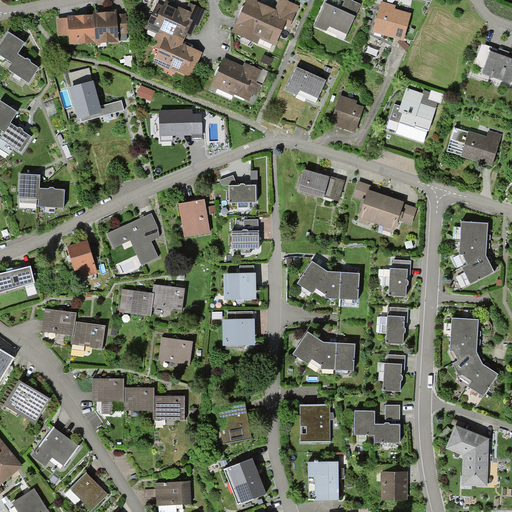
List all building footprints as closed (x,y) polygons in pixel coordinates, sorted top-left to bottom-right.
[(187,9),(168,0),(165,0),(164,4),(158,1),(147,26),(157,31),(155,36),(159,38),(152,54),(156,55),(153,60),(177,71),(178,69),(192,76),(204,49),(184,40),(187,33),(192,35),(197,25),(199,26),(206,10),(190,2),(187,9)] [(301,4),(291,0),(278,0),(276,6),(264,0),(244,0),(232,28),(257,40),(260,35),(276,42),(284,24),(290,27),(301,4)] [(345,40),(361,5),(350,0),(345,0),(341,11),(326,4),(316,27),(345,40)] [(395,7),(382,3),(373,33),(403,42),(412,14),(394,9),(395,7)] [(93,12),(93,15),(95,43),(96,47),(101,46),(101,45),(114,44),(114,45),(119,45),(119,35),(128,34),(126,14),(117,15),(117,10),(93,12)] [(93,15),(68,17),(68,19),(57,19),(58,37),(69,36),(70,45),(95,43),(93,15)] [(26,44),(8,32),(0,44),(0,56),(11,64),(7,70),(29,85),(40,69),(31,64),(31,62),(28,60),(26,60),(18,55),(26,44)] [(474,66),(484,69),(490,52),(497,55),(499,50),(482,44),(474,66)] [(511,81),(511,60),(497,55),(490,52),(484,69),(482,74),(511,85),(511,81)] [(244,64),(224,55),(211,84),(234,94),(235,92),(250,98),(253,92),(257,94),(261,84),(256,82),(262,69),(245,61),(244,64)] [(326,81),(297,67),(287,91),(316,105),(326,81)] [(101,107),(90,68),(68,74),(71,88),(69,89),(78,121),(81,120),(81,122),(124,111),(122,101),(101,107)] [(155,92),(141,86),(137,96),(151,101),(155,92)] [(423,94),(407,89),(401,107),(394,105),(389,121),(399,124),(396,135),(425,144),(438,103),(428,101),(431,93),(424,91),(423,94)] [(358,102),(340,96),(330,126),(356,135),(365,108),(357,105),(358,102)] [(18,113),(1,102),(0,102),(0,130),(3,133),(0,138),(0,140),(22,154),(32,138),(23,133),(23,131),(20,129),(18,129),(11,125),(18,113)] [(192,110),(159,111),(160,138),(193,137),(193,131),(201,131),(201,112),(193,112),(192,110)] [(487,137),(455,128),(450,141),(465,146),(461,158),(493,168),(503,135),(489,131),(487,137)] [(110,188),(140,175),(131,139),(92,148),(97,164),(103,163),(110,188)] [(314,173),(304,170),(297,193),(324,200),(324,198),(339,202),(345,181),(314,172),(314,173)] [(40,176),(20,176),(19,204),(37,204),(37,201),(38,201),(38,209),(65,210),(65,191),(55,190),(54,189),(50,189),(49,190),(40,189),(40,176)] [(237,187),(233,176),(220,181),(222,186),(229,186),(229,187),(237,187)] [(370,186),(358,182),(353,198),(364,202),(368,191),(370,186)] [(241,185),(240,187),(237,187),(229,187),(229,205),(257,204),(257,186),(246,186),(245,185),(241,185)] [(395,231),(398,221),(404,204),(404,203),(368,191),(364,202),(359,219),(395,231)] [(205,200),(179,205),(184,238),(211,233),(205,200)] [(417,209),(404,204),(398,221),(412,225),(417,209)] [(152,214),(107,234),(113,249),(131,242),(142,266),(159,258),(152,242),(160,238),(158,228),(152,214)] [(459,255),(464,256),(468,264),(462,268),(470,284),(493,272),(485,257),(487,225),(461,223),(459,255)] [(243,231),(242,232),(232,233),(232,250),(259,250),(259,232),(249,232),(247,231),(243,231)] [(88,241),(67,247),(75,273),(80,271),(82,279),(98,274),(88,241)] [(412,261),(393,260),(393,270),(390,270),(389,298),(406,299),(407,288),(409,287),(409,283),(407,282),(407,281),(411,281),(412,261)] [(316,289),(325,295),(325,299),(339,299),(340,273),(326,273),(311,263),(297,284),(312,294),(316,289)] [(31,267),(0,275),(0,296),(35,285),(31,267)] [(358,274),(340,273),(339,299),(357,300),(358,274)] [(257,301),(256,275),(223,275),(224,302),(257,301)] [(155,294),(153,308),(182,313),(185,289),(154,285),(153,294),(155,294)] [(123,290),(120,313),(152,317),(153,308),(155,294),(153,294),(123,290)] [(408,308),(390,307),(390,317),(387,316),(385,345),(403,345),(404,335),(405,334),(405,329),(404,328),(404,327),(407,327),(408,308)] [(77,314),(46,309),(42,333),(72,337),(74,337),(76,322),(77,314)] [(253,319),(253,312),(228,312),(228,320),(253,319)] [(256,347),(255,320),(222,321),(223,348),(256,347)] [(449,352),(454,352),(458,363),(452,366),(458,378),(462,376),(471,383),(468,389),(484,397),(496,375),(482,366),(475,352),(477,321),(452,320),(449,352)] [(106,327),(76,322),(74,337),(72,337),(71,345),(103,350),(106,327)] [(312,360),(321,366),(321,369),(335,370),(336,344),(322,343),(307,333),(293,354),(308,365),(312,360)] [(190,366),(193,342),(162,338),(159,361),(190,366)] [(354,345),(336,344),(335,370),(353,371),(354,345)] [(0,379),(12,358),(0,351),(0,379)] [(406,356),(388,355),(388,365),(385,364),(383,393),(401,393),(401,383),(403,382),(403,377),(402,376),(402,375),(405,375),(406,356)] [(125,380),(93,379),(93,403),(102,403),(102,415),(114,415),(114,403),(123,403),(125,403),(125,388),(125,380)] [(51,400),(19,381),(4,407),(36,426),(51,400)] [(155,389),(125,388),(125,403),(123,403),(123,411),(153,412),(155,412),(155,397),(155,389)] [(155,412),(153,412),(153,421),(185,421),(185,397),(155,397),(155,412)] [(253,439),(246,402),(214,408),(221,445),(253,439)] [(330,405),(300,406),(301,444),(331,443),(330,405)] [(400,406),(385,406),(385,421),(400,421),(400,406)] [(375,412),(355,412),(354,436),(374,437),(374,444),(400,445),(400,426),(391,426),(389,424),(385,424),(384,426),(375,425),(375,412)] [(80,447),(53,427),(32,457),(46,467),(53,458),(65,467),(80,447)] [(445,449),(463,456),(462,486),(485,487),(487,440),(454,427),(445,449)] [(0,486),(23,467),(0,439),(0,486)] [(253,460),(224,471),(238,507),(267,496),(253,460)] [(339,463),(308,463),(309,503),(340,503),(339,463)] [(408,472),(404,472),(385,473),(382,473),(382,501),(408,501),(408,472)] [(106,495),(85,474),(69,490),(90,511),(106,495)] [(191,505),(190,483),(156,485),(156,489),(156,498),(157,507),(158,507),(158,511),(176,511),(176,506),(191,505)] [(50,511),(35,489),(12,504),(17,511),(50,511)] [(156,498),(156,489),(144,490),(145,497),(146,498),(156,498)]
